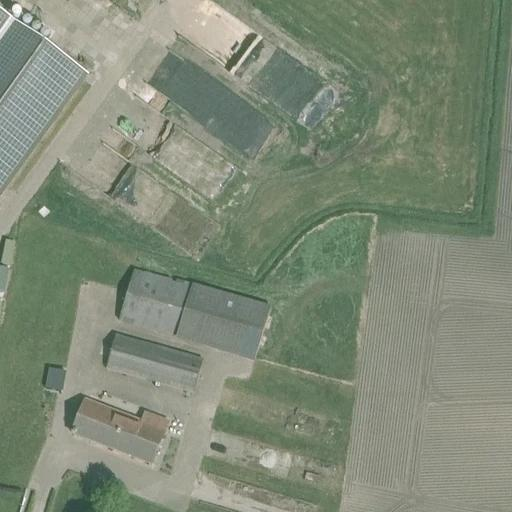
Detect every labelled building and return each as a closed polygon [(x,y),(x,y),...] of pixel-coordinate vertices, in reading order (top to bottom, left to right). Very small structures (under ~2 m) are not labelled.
[(110,0),(99,16),(111,25),(125,6),(116,0),(110,0)] [(0,197),(89,77),(0,12),(0,197)] [(207,60),(302,125),(323,95),(228,31),(207,60)] [(176,105),(200,131),(228,105),(203,79),(176,105)] [(119,144),(195,190),(207,170),(190,159),(205,135),(155,105),(149,114),(141,109),(119,144)] [(244,141),(253,119),(224,108),(213,138),(230,144),(232,137),(244,141)] [(256,361),(271,306),(135,268),(120,322),(256,361)] [(0,302),(0,424),(43,432),(63,313),(0,302)] [(109,370),(176,390),(194,395),(203,363),(118,338),(109,370)] [(72,434),(112,449),(125,417),(85,402),(72,434)] [(125,417),(112,449),(152,465),(168,424),(143,414),(140,423),(125,417)] [(0,463),(0,479),(14,481),(16,466),(0,463)]
